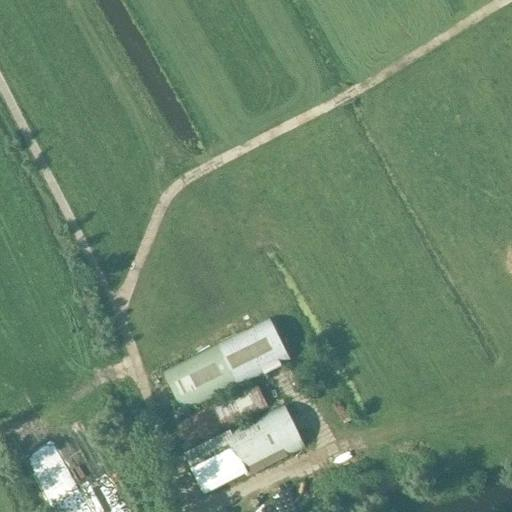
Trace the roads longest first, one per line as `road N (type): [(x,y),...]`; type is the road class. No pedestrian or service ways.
road 1 (track): [(117,311),(166,195),(187,178),(507,0)]
road 2 (track): [(187,511),(117,311),(0,84)]
